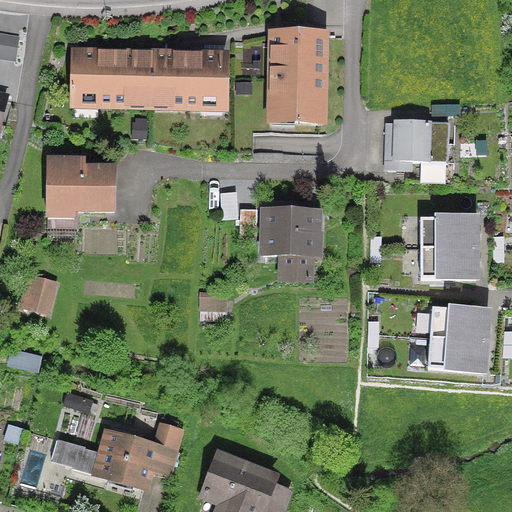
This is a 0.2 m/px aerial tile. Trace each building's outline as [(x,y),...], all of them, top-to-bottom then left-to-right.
[(326,33),(272,31),(269,119),(324,120),(326,33)] [(227,54),(74,50),(73,105),(226,108),(227,54)] [(448,124),(386,124),(386,159),(448,160),(448,124)] [(84,157),(48,157),(48,215),(74,215),(74,209),(114,210),(114,165),(84,165),(84,157)] [(317,216),(260,216),(259,261),(316,261),(317,216)] [(476,218),(420,219),(421,280),(477,279),(476,263),(476,235),(476,218)] [(62,288),(33,280),(24,316),(52,323),(62,288)] [(235,302),(198,301),(198,320),(235,321),(235,302)] [(489,312),(439,308),(434,368),(484,372),(485,358),(487,334),(489,312)] [(94,451),(62,443),(57,464),(138,485),(141,472),(159,477),(168,444),(136,436),(133,444),(98,435),(94,451)] [(267,511),(279,485),(214,458),(198,496),(223,506),(220,511),(267,511)]
